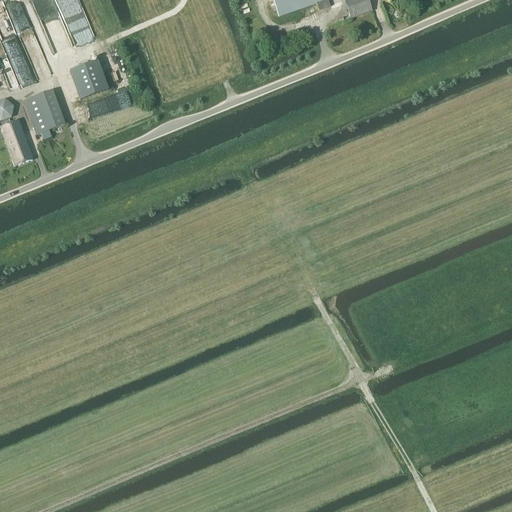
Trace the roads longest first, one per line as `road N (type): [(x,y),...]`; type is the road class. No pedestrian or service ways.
road 1 (unclassified): [(0,199),(481,0)]
road 2 (track): [(48,511),(362,383)]
road 3 (track): [(280,234),(434,511)]
road 4 (track): [(55,69),(185,0)]
